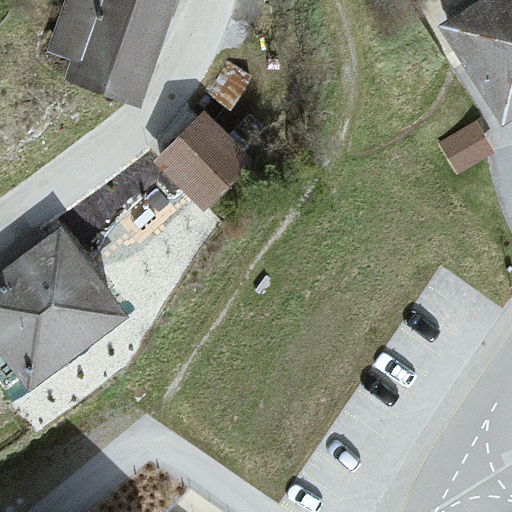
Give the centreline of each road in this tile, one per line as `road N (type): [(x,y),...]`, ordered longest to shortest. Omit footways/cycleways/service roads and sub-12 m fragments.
road 1 (residential): [(0,215),(154,118),(190,79),(214,0)]
road 2 (residential): [(437,511),(511,391)]
